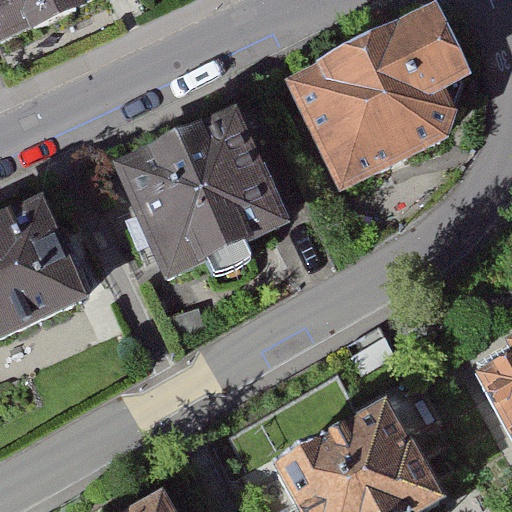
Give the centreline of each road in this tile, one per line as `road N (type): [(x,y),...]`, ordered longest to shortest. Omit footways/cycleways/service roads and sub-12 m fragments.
road 1 (residential): [(0,495),(435,250),(499,171),(511,125)]
road 2 (residential): [(0,145),(306,0)]
